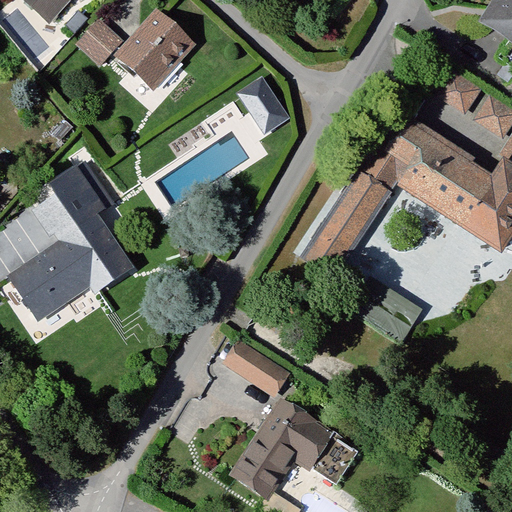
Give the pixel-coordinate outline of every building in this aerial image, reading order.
[(15,0),(14,1),(47,31),(75,0),(15,0)] [(511,0),(497,0),(477,33),(511,54),(511,0)] [(193,54),(158,22),(114,71),(150,103),(193,54)] [(118,53),(94,33),(74,56),(98,76),(118,53)] [(480,98),(450,79),(434,104),(463,123),(480,98)] [(261,87),(235,103),(259,142),(285,126),(261,87)] [(511,124),(511,118),(487,103),(472,128),(499,145),(511,124)] [(332,290),(393,197),(495,264),(511,238),(511,180),(494,169),(484,185),(465,172),(468,167),(395,119),(298,267),(332,290)] [(511,138),(497,162),(511,171),(511,138)] [(49,253),(3,284),(34,331),(88,295),(94,304),(129,281),(91,225),(110,213),(81,169),(33,200),(40,210),(26,219),(49,253)] [(353,305),(406,338),(426,307),(372,273),(353,305)] [(277,396),(292,373),(240,339),(225,362),(277,396)] [(285,396),(233,475),(272,500),(300,457),(315,467),(338,431),(285,396)]
